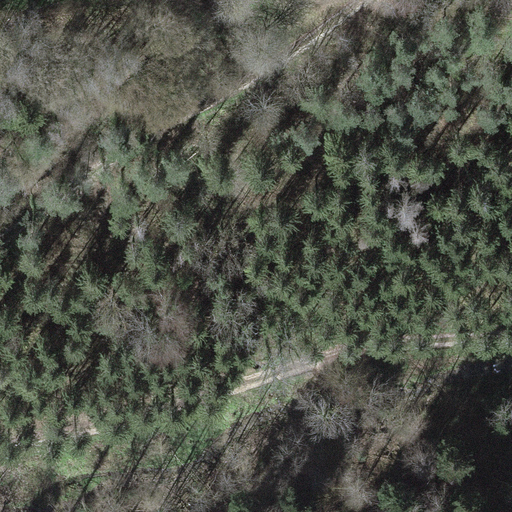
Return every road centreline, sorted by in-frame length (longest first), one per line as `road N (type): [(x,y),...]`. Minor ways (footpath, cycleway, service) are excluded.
road 1 (track): [(511,336),(386,348),(0,442)]
road 2 (track): [(0,236),(205,99),(285,61),(368,0)]
